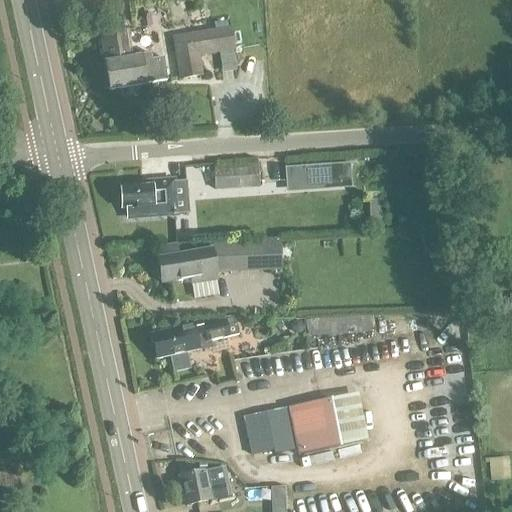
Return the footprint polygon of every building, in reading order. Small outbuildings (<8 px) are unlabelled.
[(172,38),(180,82),(203,78),(200,58),(235,53),(232,29),(172,38)] [(108,89),(109,92),(144,86),(167,82),(164,59),(151,61),(150,55),(131,58),(128,33),(101,37),(106,74),(103,74),(105,89),(108,89)] [(352,164),(287,169),(289,193),(353,188),(352,164)] [(259,168),(213,170),(215,192),(241,191),(241,196),(257,195),(257,190),(261,190),(259,168)] [(175,217),(172,183),(150,185),(150,186),(120,188),(121,211),(127,210),(127,217),(152,215),(153,218),(175,217)] [(385,203),(367,203),(367,232),(385,232),(385,203)] [(207,248),(207,252),(210,251),(214,276),(283,274),(282,245),(207,248)] [(160,272),(158,275),(159,281),(161,282),(162,285),(191,280),(192,284),(209,281),(208,277),(214,276),(210,251),(207,252),(188,255),(157,260),(160,272)] [(303,322),(308,339),(332,337),(371,335),(370,317),(338,319),(303,322)] [(182,330),(152,337),(157,361),(171,358),(174,373),(192,369),(188,354),(198,352),(198,355),(211,352),(210,344),(229,340),(229,339),(240,337),(237,320),(226,322),(225,321),(203,327),(193,330),(193,329),(182,332),(182,330)] [(298,458),(340,448),(366,443),(355,395),(243,420),(252,457),(274,453),(274,457),(297,452),(298,458)] [(179,479),(185,508),(210,502),(211,501),(212,505),(231,500),(225,470),(204,474),(179,479)]
